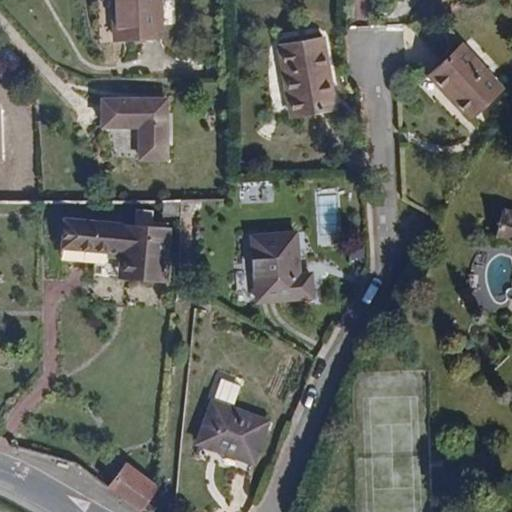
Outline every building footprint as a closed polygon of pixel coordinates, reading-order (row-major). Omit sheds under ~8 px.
[(158,0),(111,0),(114,39),(161,37),(158,0)] [(322,38),(279,45),(291,115),(335,108),(322,38)] [(461,44),(429,75),(470,119),(502,88),(461,44)] [(165,99),(103,99),(102,125),(138,125),(138,158),(166,158),(165,99)] [(0,108),(0,154),(0,155),(12,155),(11,109),(0,108)] [(36,194),(39,177),(14,173),(11,190),(36,194)] [(511,211),(504,210),(495,237),(511,242),(511,211)] [(128,258),(127,279),(165,282),(169,228),(64,219),(62,248),(108,251),(109,256),(118,257),(128,258)] [(297,231),(251,235),(255,300),(314,297),(312,272),(300,271),(297,231)] [(117,278),(127,279),(128,258),(118,257),(117,278)] [(477,298),(477,295),(477,294),(476,291),(474,288),(472,287),(468,286),(463,288),(462,289),(460,292),(460,296),(461,300),(464,302),(465,303),(470,304),(474,302),(476,300),(477,298)] [(213,401),(232,407),(240,386),(221,379),(213,401)] [(269,421),(232,407),(213,401),(197,443),(255,463),(269,421)] [(108,485),(141,511),(157,489),(157,483),(127,461),(108,485)]
